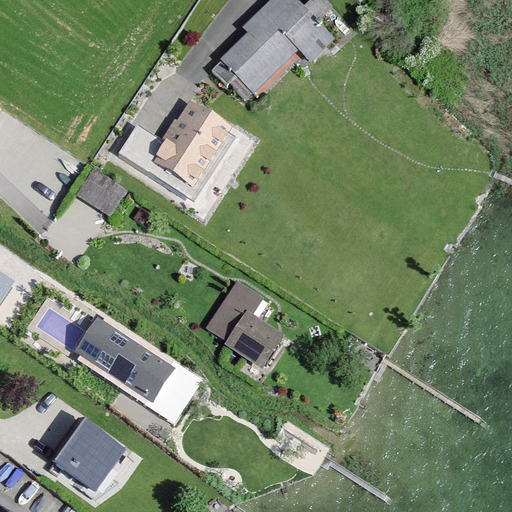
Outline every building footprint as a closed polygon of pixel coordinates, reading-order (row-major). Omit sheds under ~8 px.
[(245,103),(298,50),(311,63),(336,38),(318,21),(333,6),(326,0),(309,0),(304,6),(297,0),(270,0),(243,27),(248,32),(211,69),(245,103)] [(117,153),(194,201),(234,138),(227,133),(232,127),(190,100),(177,120),(174,118),(162,138),(137,122),(117,153)] [(110,216),(127,189),(94,168),(77,195),(110,216)] [(0,304),(15,282),(0,271),(0,304)] [(224,344),(263,370),(285,335),(253,314),(263,298),(238,281),(207,328),(226,341),(224,344)] [(75,351),(153,402),(175,368),(97,317),(75,351)] [(92,491),(125,448),(86,418),(53,461),(92,491)]
